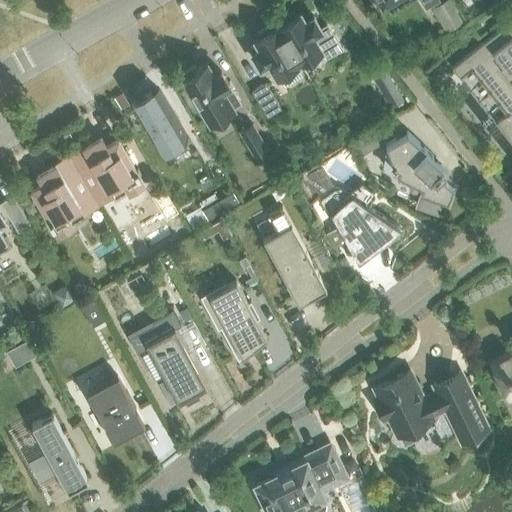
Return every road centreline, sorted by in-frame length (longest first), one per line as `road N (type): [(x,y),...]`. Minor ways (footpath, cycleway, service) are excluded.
road 1 (residential): [(511,220),(484,225),(175,476)]
road 2 (residential): [(175,476),(218,457),(481,257),(511,250)]
road 3 (residential): [(142,0),(0,80)]
